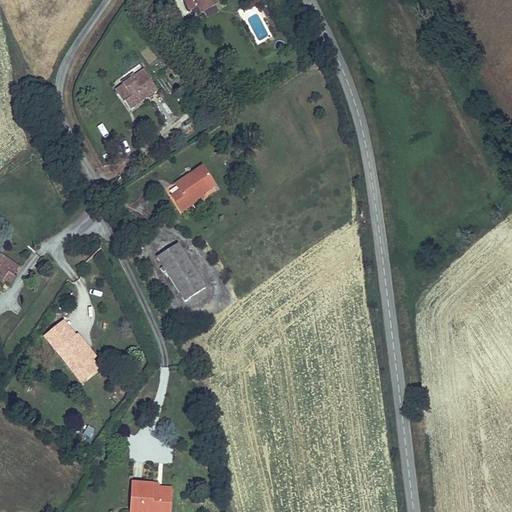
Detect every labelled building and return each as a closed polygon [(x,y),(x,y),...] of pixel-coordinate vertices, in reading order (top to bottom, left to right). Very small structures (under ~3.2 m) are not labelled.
[(198,0),(201,0),(207,11),(219,5),(217,0),(182,0),(187,9),(196,5),(194,2),(198,0)] [(200,14),(207,11),(201,0),(198,0),(194,2),(196,5),(200,14)] [(142,72),(122,85),(130,97),(123,102),(128,110),(156,91),(142,72)] [(130,97),(122,85),(115,90),(123,102),(130,97)] [(209,180),(197,161),(170,178),(174,184),(167,188),(177,204),(186,199),(184,195),(209,180)] [(184,301),(206,288),(178,244),(157,258),(184,301)] [(16,266),(0,254),(0,279),(0,280),(10,287),(16,278),(10,274),(16,266)] [(78,347),(82,343),(75,334),(72,336),(67,331),(48,346),(72,376),(89,362),(78,347)] [(101,367),(82,343),(78,347),(89,362),(72,376),(79,384),(101,367)] [(145,506),(144,511),(165,511),(166,489),(152,489),(152,484),(152,480),(127,478),(125,505),(145,506)]
